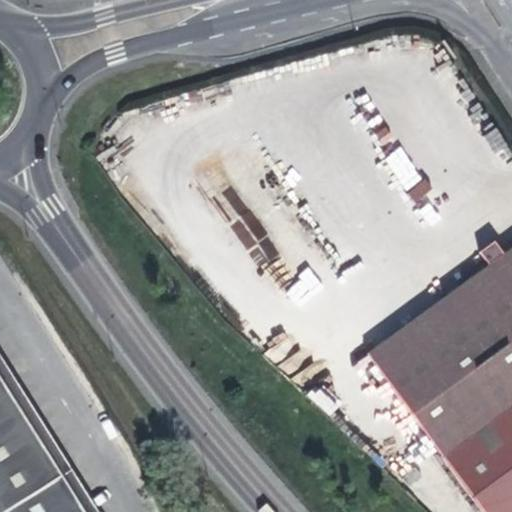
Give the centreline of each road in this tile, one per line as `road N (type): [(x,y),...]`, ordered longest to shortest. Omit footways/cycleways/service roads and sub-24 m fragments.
road 1 (unknown): [(299,319),(270,326),(218,301),(141,204),(132,175),(152,133),(257,97)]
road 2 (tertiary): [(45,208),(192,419),(275,511)]
road 3 (unknown): [(257,97),(338,83),(381,96),(467,209)]
road 4 (unknown): [(299,319),(472,511)]
road 5 (unclassified): [(185,34),(221,43),(405,0)]
road 6 (unknown): [(257,97),(376,269)]
road 7 (tertiary): [(171,0),(26,32)]
road 8 (tertiary): [(51,93),(116,51),(185,34)]
